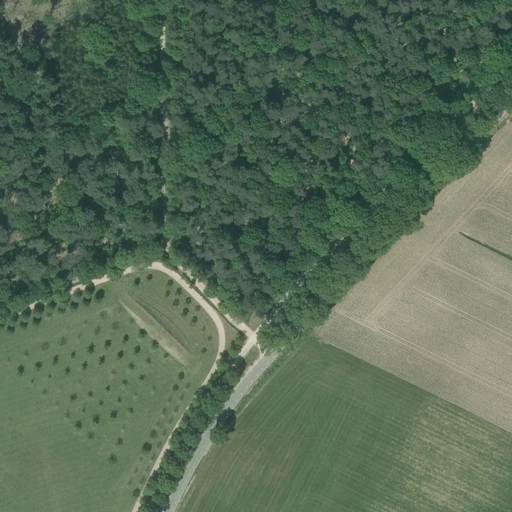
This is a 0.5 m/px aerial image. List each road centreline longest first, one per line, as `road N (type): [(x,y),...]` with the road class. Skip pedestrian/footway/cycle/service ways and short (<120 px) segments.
road 1 (tertiary): [(167,511),(242,388),(511,99)]
road 2 (track): [(159,151),(324,0)]
road 3 (track): [(163,250),(269,358)]
